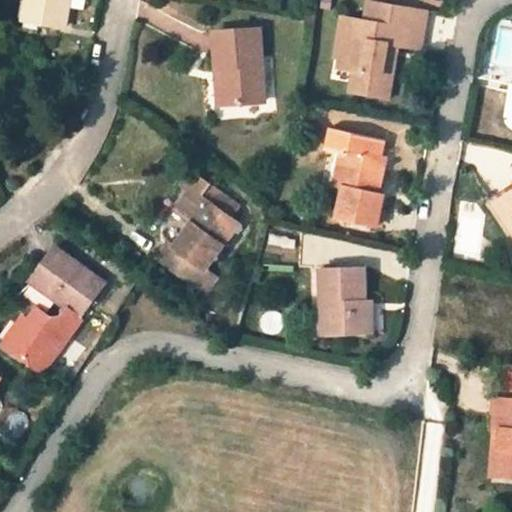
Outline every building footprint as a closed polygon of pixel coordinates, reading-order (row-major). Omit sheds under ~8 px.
[(28,0),(25,23),(51,27),(65,30),(69,0),(28,0)] [(371,3),(367,22),(391,26),(395,8),(371,3)] [(388,62),(391,48),(399,49),(422,53),(429,14),(395,8),(391,26),(367,22),(351,19),(343,58),(341,70),(355,73),(351,93),(390,101),(397,64),(388,62)] [(337,57),(343,58),(351,19),(344,18),(337,57)] [(49,34),(51,27),(25,23),(23,29),(49,34)] [(214,36),(194,37),(195,56),(200,55),(202,79),(217,79),(222,78),(224,106),(262,105),(259,34),(214,36)] [(397,64),(399,49),(391,48),(388,62),(397,64)] [(342,188),(336,219),(377,227),(384,195),(380,192),(386,158),(345,150),(337,185),(342,188)] [(200,200),(207,205),(163,266),(203,297),(216,281),(204,272),(237,228),(229,221),(237,210),(208,189),(200,200)] [(156,261),(163,266),(207,205),(200,200),(156,261)] [(511,200),(498,209),(511,232),(511,200)] [(57,305),(78,319),(102,285),(55,251),(30,284),(57,305)] [(330,338),(369,337),(367,304),(366,271),(321,273),(323,317),(330,317),(330,338)] [(374,304),(367,304),(369,337),(376,337),(374,304)] [(32,306),(3,347),(40,373),(78,319),(57,305),(48,317),(32,306)] [(504,444),(504,486),(511,486),(511,414),(497,414),(497,442),(504,444)] [(489,493),(511,494),(511,486),(504,486),(504,444),(497,442),(490,443),(489,493)]
